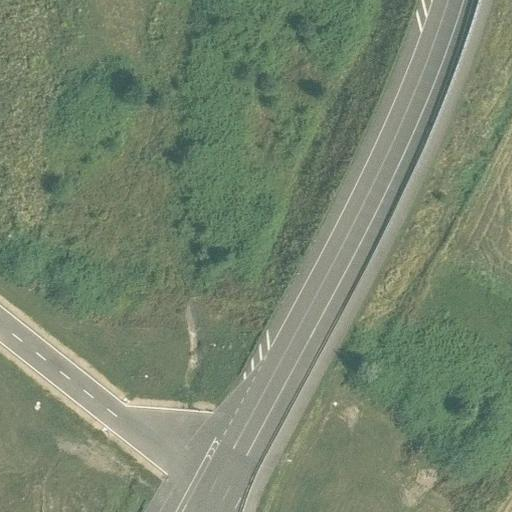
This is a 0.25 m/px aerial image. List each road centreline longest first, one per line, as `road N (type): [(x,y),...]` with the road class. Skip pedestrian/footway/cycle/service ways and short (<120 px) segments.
road 1 (unknown): [(454,0),(411,121),(283,375),(194,447),(154,511)]
road 2 (track): [(511,169),(494,220),(469,377),(511,405)]
